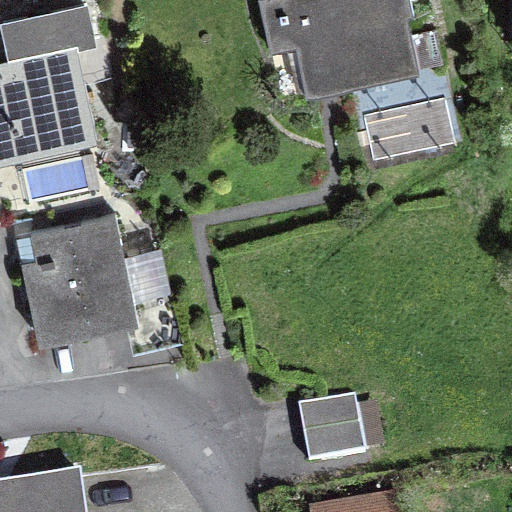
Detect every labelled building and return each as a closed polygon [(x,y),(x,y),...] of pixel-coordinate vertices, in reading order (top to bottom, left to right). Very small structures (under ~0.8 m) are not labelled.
[(0,56),(0,155),(98,135),(86,78),(111,73),(103,38),(95,39),(86,0),(76,0),(0,16),(0,23),(7,55),(0,56)] [(260,0),(270,49),(296,44),(305,89),(443,61),(436,27),(412,32),(408,13),(414,12),(411,0),(260,0)] [(138,315),(114,210),(14,233),(39,338),(138,315)] [(298,402),(308,460),(367,450),(357,392),(298,402)] [(0,511),(87,511),(81,470),(0,480),(0,511)] [(309,511),(404,511),(401,492),(308,508),(309,511)]
